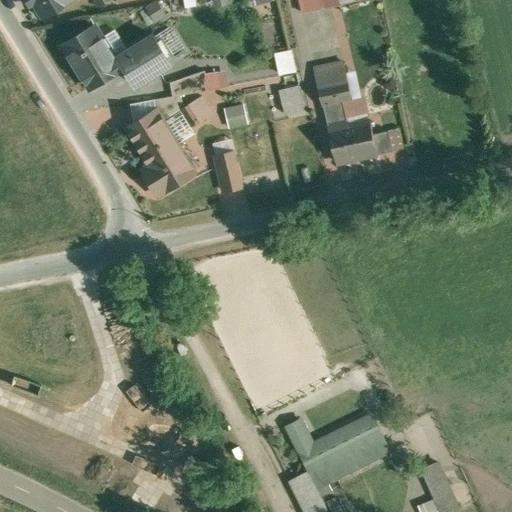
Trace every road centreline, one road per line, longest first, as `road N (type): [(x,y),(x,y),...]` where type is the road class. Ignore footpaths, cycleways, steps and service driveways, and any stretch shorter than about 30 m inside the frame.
road 1 (unclassified): [(149,245),(511,167)]
road 2 (unclassified): [(0,3),(149,245)]
road 3 (unclassified): [(0,278),(149,245)]
